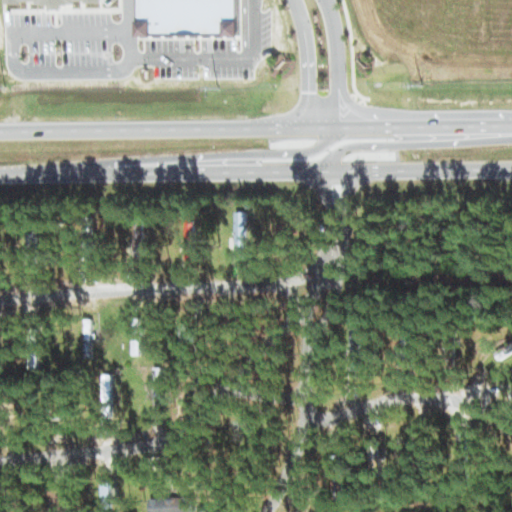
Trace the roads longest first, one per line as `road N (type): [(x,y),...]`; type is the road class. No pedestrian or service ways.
road 1 (trunk): [(0,175),(511,168)]
road 2 (trunk): [(511,125),(0,131)]
road 3 (residential): [(341,269),(276,285),(0,300)]
road 4 (residential): [(229,383),(155,445),(0,462)]
road 5 (trunk): [(163,172),(318,149),(341,127)]
road 6 (residential): [(268,511),(308,419),(310,338)]
road 7 (residential): [(310,338),(336,288),(343,210),(364,170)]
road 8 (trunk): [(495,126),(345,148),(328,170)]
road 9 (residential): [(308,419),(398,399),(449,406)]
road 10 (residential): [(297,0),(311,89),(304,112),(283,128)]
road 11 (residential): [(328,170),(325,270),(308,303)]
road 12 (residential): [(341,127),(338,43),(327,0)]
